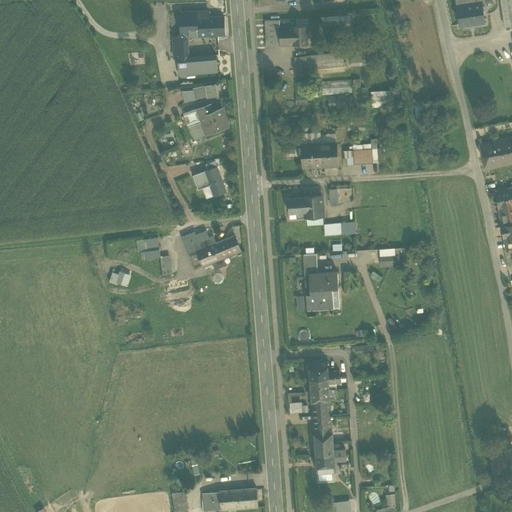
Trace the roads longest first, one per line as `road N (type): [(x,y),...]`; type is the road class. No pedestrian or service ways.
road 1 (secondary): [(237,0),(277,511)]
road 2 (residential): [(511,345),(438,0)]
road 3 (track): [(0,245),(254,215)]
